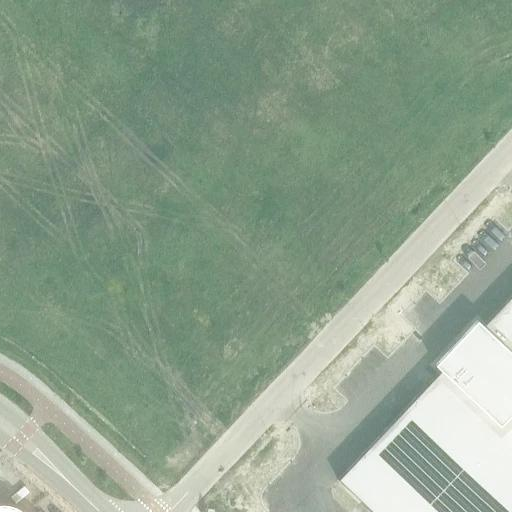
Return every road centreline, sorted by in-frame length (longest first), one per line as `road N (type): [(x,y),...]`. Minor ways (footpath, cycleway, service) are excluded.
road 1 (unclassified): [(511,149),(169,511)]
road 2 (residential): [(0,422),(98,511)]
